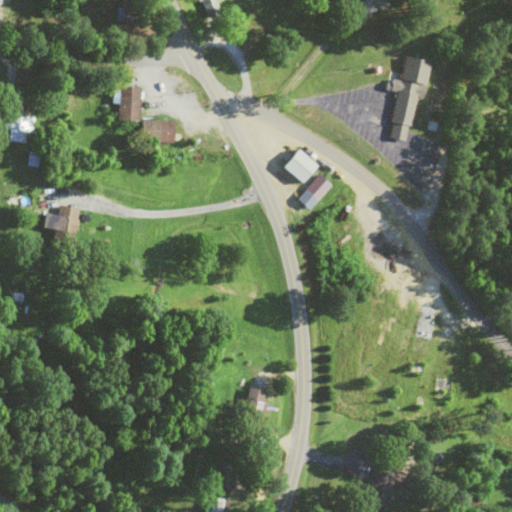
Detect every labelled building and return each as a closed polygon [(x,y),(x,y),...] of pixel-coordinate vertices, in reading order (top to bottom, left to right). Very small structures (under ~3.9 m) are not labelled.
[(131,0),(121,1),(123,25),(141,23),(138,0),(131,0)] [(230,12),(227,0),(200,0),(206,19),(230,12)] [(408,141),(415,97),(425,99),(430,60),(402,56),(400,71),(389,70),(386,91),(396,92),(390,139),(408,141)] [(139,90),(117,90),(117,122),(139,122),(139,90)] [(142,121),(141,144),(175,144),(175,122),(142,121)] [(283,167),(301,185),(317,168),(299,150),(283,167)] [(331,186),(319,174),(305,190),(317,201),(331,186)] [(55,232),(75,233),(76,208),(57,207),(55,232)] [(434,402),(479,402),(479,381),(434,381),(434,402)] [(249,420),(264,420),(263,391),(248,391),(249,420)] [(387,509),(396,467),(376,463),(368,506),(387,509)] [(229,471),(219,471),(219,487),(229,487),(229,471)] [(207,511),(220,511),(224,503),(212,499),(207,511)]
